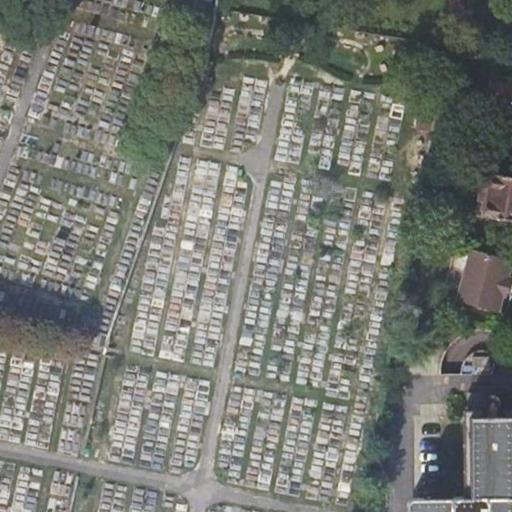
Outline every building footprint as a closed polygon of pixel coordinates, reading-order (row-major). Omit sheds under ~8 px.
[(491,68),(486,105),(511,109),(511,77),(499,76),(500,70),(491,68)] [(439,98),(421,95),(415,128),(432,130),(439,98)] [(511,221),(511,176),(490,173),(483,216),(511,221)] [(509,258),(468,249),(466,248),(454,301),(496,311),(503,294),(509,258)] [(491,357),(473,357),(473,368),(491,368),(491,357)] [(467,391),(468,408),(485,408),(484,391),(467,391)] [(511,511),(511,412),(468,413),(470,494),(436,495),(436,511),(511,511)] [(436,511),(436,495),(413,496),(407,501),(407,511),(436,511)]
